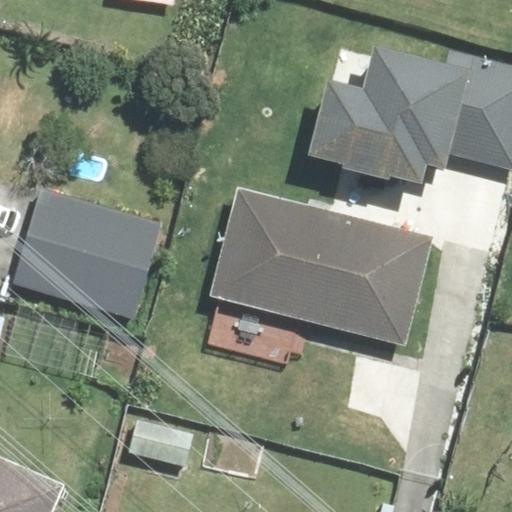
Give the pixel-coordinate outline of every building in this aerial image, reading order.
[(511,164),(511,72),(452,57),(422,177),(504,198),(511,164)] [(433,239),(237,189),(209,297),(405,348),(433,239)] [(156,230),(37,199),(13,291),(132,322),(156,230)] [(244,324),(178,310),(170,348),(236,363),(244,324)] [(0,348),(8,313),(0,311),(0,348)] [(238,369),(169,352),(160,388),(229,405),(238,369)] [(324,387),(260,378),(255,415),(319,423),(324,387)] [(197,435),(132,422),(125,458),(190,470),(197,435)] [(0,457),(0,511),(49,511),(61,484),(0,457)]
